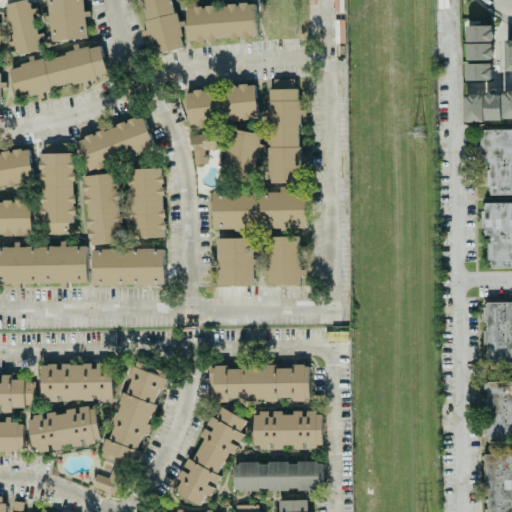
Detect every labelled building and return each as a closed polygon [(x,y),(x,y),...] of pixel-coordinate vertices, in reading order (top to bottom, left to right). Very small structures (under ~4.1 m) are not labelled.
[(16,56),(41,50),(39,39),(40,39),(33,11),(31,11),(28,0),(22,0),(4,4),(7,15),(16,56)] [(46,0),(50,41),(87,38),(83,0),(46,0)] [(140,0),(149,36),(148,36),(153,55),(184,48),(178,24),(179,24),(173,0),(140,0)] [(257,37),(255,3),(186,7),(188,41),(257,37)] [(493,25),(466,25),(467,42),(494,42),(493,25)] [(466,43),(467,60),(494,60),(493,43),(466,43)] [(9,68),(17,98),(40,93),(40,91),(85,80),(107,74),(100,44),(79,49),(79,50),(31,61),(32,63),(9,68)] [(465,64),(466,80),(492,80),(492,63),(465,64)] [(299,183),(300,162),(302,109),(297,109),(299,79),(273,78),(273,88),(270,88),(267,157),(266,182),(299,183)] [(189,124),(258,119),(255,85),(186,90),(189,124)] [(464,120),(511,119),(511,93),(464,94),(464,120)] [(154,149),(144,116),(78,138),(88,171),(154,149)] [(261,134),(231,128),(224,161),(218,160),(216,171),(253,178),(261,134)] [(511,129),(480,130),(480,164),(487,163),(487,195),(511,194),(511,129)] [(206,164),(205,150),(217,149),(215,131),(190,133),(193,165),(206,164)] [(73,153),(66,153),(66,143),(44,144),(45,154),(39,154),(42,234),(69,233),(68,223),(76,222),(73,153)] [(0,187),(33,184),(30,150),(0,153),(0,187)] [(165,238),(163,168),(130,169),(131,238),(165,238)] [(123,243),(119,173),(85,175),(88,245),(123,243)] [(212,192),(213,229),(307,228),(306,192),(285,192),(285,191),(212,192)] [(0,235),(32,235),(31,200),(0,200),(0,235)] [(511,202),(482,203),(482,236),(488,236),(489,268),(511,267),(511,202)] [(300,284),(299,274),(306,274),(306,269),(304,269),(304,245),(299,245),(299,236),(269,236),(269,271),(263,271),(263,276),(269,276),(270,285),(300,284)] [(254,286),(254,258),(253,258),(253,238),(216,238),(215,266),(219,266),(218,286),(254,286)] [(0,247),(0,286),(20,286),(20,283),(64,283),(87,282),(87,246),(66,246),(66,245),(14,246),(14,247),(0,247)] [(164,285),(164,249),(92,249),(92,285),(164,285)] [(511,361),(511,301),(484,302),(485,362),(511,361)] [(167,372),(136,362),(126,393),(123,392),(108,440),(105,439),(100,457),(132,467),(142,435),(146,437),(167,372)] [(41,400),(94,400),(113,400),(113,363),(94,363),(94,364),(59,364),(41,364),(41,400)] [(209,367),(210,394),(217,394),(217,401),(278,400),(277,397),(293,397),(293,400),(309,400),(309,365),(292,365),(209,367)] [(0,412),(1,412),(1,413),(12,412),(12,406),(36,406),(35,380),(12,380),(12,374),(0,374),(0,412)] [(511,381),(485,382),(486,441),(511,439),(511,381)] [(28,417),(32,453),(50,451),(50,448),(71,446),(72,447),(83,446),(83,443),(99,441),(96,406),(77,408),(65,409),(65,412),(45,414),(45,415),(28,417)] [(200,505),(203,499),(213,492),(220,477),(216,472),(220,469),(226,458),(237,449),(240,442),(243,435),(240,432),(246,420),(221,407),(219,412),(209,420),(208,423),(204,429),(200,436),(205,441),(200,445),(192,460),(187,458),(184,465),(181,470),(170,491),(200,505)] [(253,413),(253,449),(271,449),(282,449),(282,444),(293,444),(293,448),(322,448),(322,412),(304,412),(304,410),(293,410),(293,413),(271,413),(253,413)] [(0,452),(11,452),(11,451),(24,451),(23,423),(11,423),(11,417),(5,417),(5,423),(0,423),(0,452)] [(511,511),(511,453),(484,454),(485,511),(511,511)] [(322,462),(233,462),(233,491),(322,490),(322,462)] [(108,478),(96,474),(92,486),(116,494),(123,471),(112,468),(108,478)] [(306,511),(306,500),(278,500),(278,511),(306,511)] [(22,511),(23,502),(13,502),(12,511),(22,511)]
